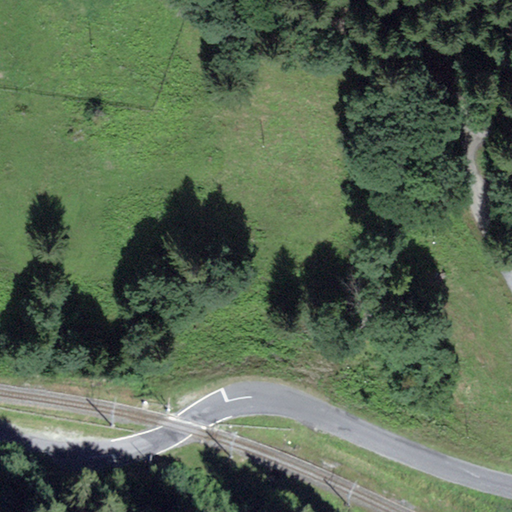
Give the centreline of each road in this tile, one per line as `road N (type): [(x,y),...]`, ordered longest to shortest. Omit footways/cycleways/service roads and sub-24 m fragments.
road 1 (unclassified): [(0,441),(54,456),(120,451),(225,401),(263,396),(511,485)]
road 2 (track): [(511,146),(389,44),(265,0)]
road 3 (track): [(479,122),(469,137),(473,177),(511,273)]
